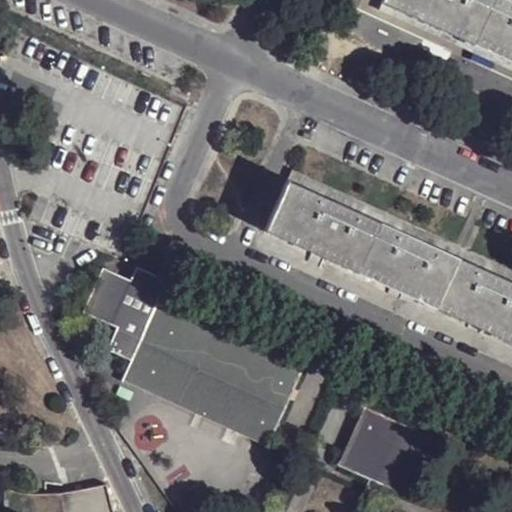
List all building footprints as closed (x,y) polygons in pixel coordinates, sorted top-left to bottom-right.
[(475,47),(494,0),(380,0),(379,3),(475,47)] [(511,63),(511,1),(508,0),(494,0),(475,47),(511,63)] [(349,271),(371,219),(307,191),(285,181),(264,232),(349,271)] [(435,309),(457,258),(371,219),(349,271),(435,309)] [(511,343),(511,282),(457,258),(435,309),(511,343)] [(108,355),(130,364),(156,309),(168,285),(138,272),(131,285),(103,273),(84,317),(118,333),(108,355)] [(269,448),(302,374),(156,309),(130,364),(123,382),(269,448)] [(382,487),(413,501),(440,443),(365,410),(340,468),(370,482),(382,487)] [(307,506),(319,511),(354,511),(363,492),(322,472),(307,506)] [(370,482),(355,511),(371,511),(382,487),(370,482)] [(108,511),(104,491),(59,499),(60,511),(108,511)]
